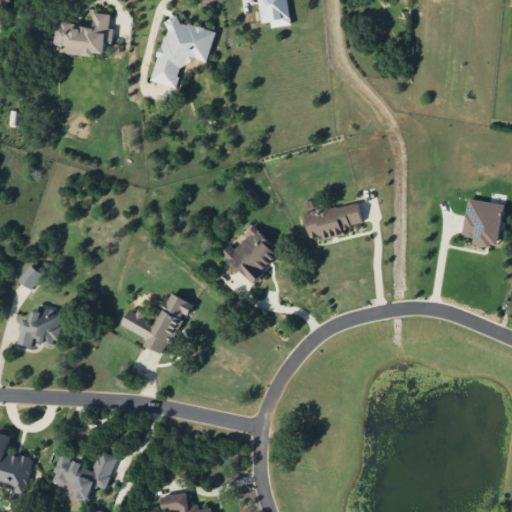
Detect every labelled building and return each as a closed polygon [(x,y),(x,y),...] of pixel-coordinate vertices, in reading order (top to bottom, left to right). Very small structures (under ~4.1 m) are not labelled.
[(288,0),(258,0),(262,23),(271,21),(272,27),(291,24),(288,0)] [(61,54),(96,56),(96,52),(106,53),(107,43),(114,43),(115,28),(110,28),(111,13),(95,12),(94,26),(54,23),(53,46),(62,46),(61,54)] [(152,81),(177,87),(185,59),(207,65),(217,30),(174,19),(173,21),(169,20),(152,81)] [(504,204),(469,198),(463,236),(475,238),(474,243),(497,247),(504,204)] [(305,212),(310,238),(323,235),(324,239),(346,234),(344,227),(363,224),(359,202),(305,212)] [(222,253),(251,283),(282,254),(256,227),(234,248),(231,244),(222,253)] [(20,280),(33,289),(45,273),(31,264),(20,280)] [(122,325),(148,338),(145,344),(164,355),(185,316),(187,318),(195,304),(173,292),(168,301),(166,300),(155,321),(131,308),(122,325)] [(18,344),(33,347),(34,341),(55,346),(63,312),(34,306),(30,320),(24,318),(18,344)] [(0,485),(31,493),(35,474),(31,473),(34,458),(7,452),(11,435),(0,432),(0,485)] [(118,456),(100,451),(95,467),(60,456),(52,481),(65,486),(67,481),(79,485),(75,497),(89,501),(94,485),(107,490),(118,456)] [(162,496),(164,511),(168,511),(179,511),(212,511),(212,508),(199,509),(199,504),(190,505),(188,492),(162,496)]
